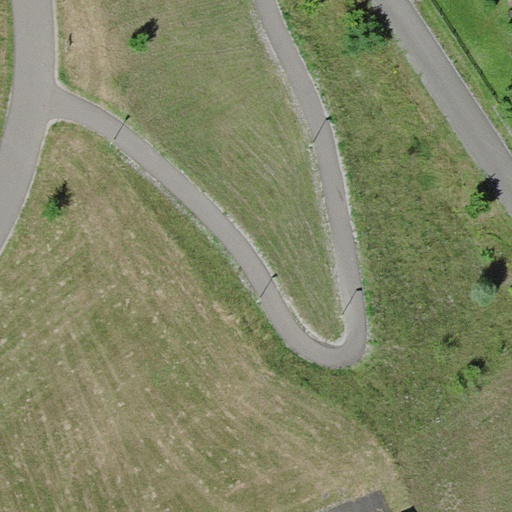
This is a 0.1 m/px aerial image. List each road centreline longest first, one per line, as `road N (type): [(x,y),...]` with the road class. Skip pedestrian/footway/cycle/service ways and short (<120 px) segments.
road 1 (motorway): [(168,492),(51,0)]
road 2 (motorway): [(0,109),(88,511)]
